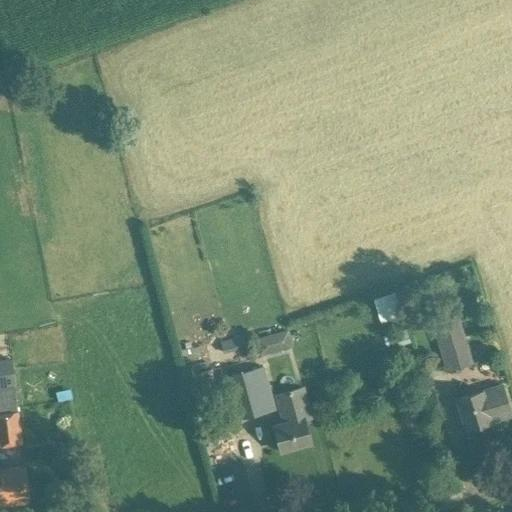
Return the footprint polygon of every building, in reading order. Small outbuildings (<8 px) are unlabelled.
[(442,306),(480,293),(474,277),(486,273),(481,259),(432,276),(442,306)] [(401,310),(395,293),(384,297),(389,313),(401,310)] [(417,303),(407,305),(411,316),(420,313),(417,303)] [(446,370),(455,368),(451,355),(469,350),(458,310),(432,317),(446,370)] [(293,347),(288,329),(256,338),(260,355),(293,347)] [(406,330),(395,332),(397,345),(409,342),(406,330)] [(0,444),(22,443),(18,406),(11,358),(0,359),(0,444)] [(221,378),(228,401),(233,420),(275,409),(263,366),(221,378)] [(213,379),(194,384),(198,401),(218,396),(213,379)] [(455,396),(460,411),(465,430),(492,422),(492,421),(511,415),(505,396),(507,395),(502,382),(455,396)] [(310,443),(304,419),(311,417),(303,387),(276,395),(284,423),(274,426),(281,451),(310,443)] [(0,504),(29,501),(25,467),(0,470),(0,504)]
